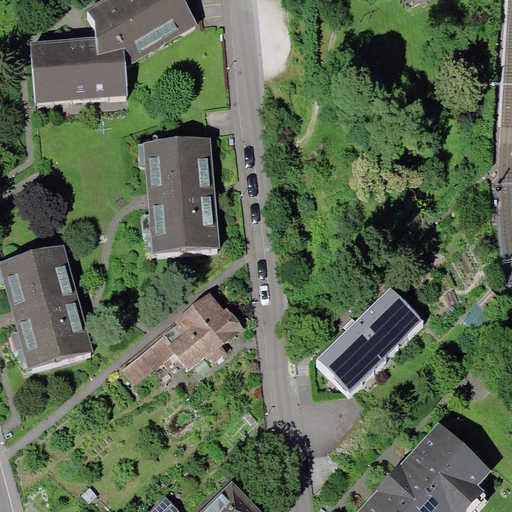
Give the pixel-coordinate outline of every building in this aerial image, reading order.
[(100,47),(35,51),(39,112),(133,107),(135,71),(200,32),(181,0),(125,0),(92,20),(101,32),(100,47)] [(215,148),(147,154),(157,266),(225,260),(215,148)] [(67,256),(0,275),(30,381),(97,362),(67,256)] [(237,333),(207,295),(175,320),(178,322),(120,367),(133,384),(173,353),(187,371),(208,355),(214,363),(223,355),(218,348),(237,333)] [(424,331),(393,301),(323,373),(354,403),(424,331)] [(468,511),(496,481),(443,434),(373,511),(468,511)] [(255,511),(230,486),(202,511),(179,511),(165,496),(148,511),(255,511)]
